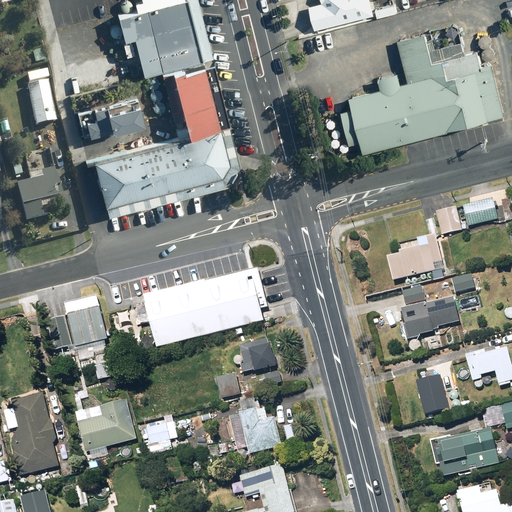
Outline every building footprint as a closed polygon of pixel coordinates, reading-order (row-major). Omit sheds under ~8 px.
[(145,74),(203,60),(188,0),(144,0),(145,1),(137,3),(139,12),(121,16),(127,40),(124,41),(133,75),(145,72),(145,74)] [(316,0),(313,1),(317,21),(370,10),(368,0),(316,0)] [(507,116),(494,64),(484,67),(480,52),(452,60),(452,62),(447,63),(446,61),(435,64),(427,34),(401,40),(411,83),(404,85),(401,74),(382,79),(384,90),(353,98),(356,110),(345,113),(353,145),(364,142),(367,153),(452,131),(451,130),(507,116)] [(481,43),(487,62),(495,60),(489,40),(481,43)] [(88,64),(126,56),(125,47),(86,55),(88,64)] [(45,62),(43,50),(31,52),(34,64),(45,62)] [(28,84),(49,80),(46,66),(25,70),(28,84)] [(98,209),(109,206),(223,177),(231,165),(206,68),(187,73),(186,71),(175,74),(175,72),(164,74),(176,121),(189,118),(194,138),(98,163),(87,166),(98,209)] [(94,91),(134,81),(131,71),(91,81),(94,91)] [(36,128),(56,124),(49,83),(28,87),(36,128)] [(116,131),(146,123),(140,98),(80,113),(85,135),(92,134),(92,135),(115,129),(116,131)] [(13,164),(15,177),(23,175),(20,162),(13,164)] [(18,187),(27,224),(44,220),(41,210),(61,205),(60,199),(63,198),(58,176),(56,177),(54,171),(29,177),(31,184),(18,187)] [(492,201),(462,208),(467,228),(497,221),(492,201)] [(502,202),(505,222),(511,221),(511,208),(510,201),(502,202)] [(461,232),(457,209),(436,213),(441,237),(461,232)] [(392,284),(435,274),(433,267),(441,266),(434,239),(416,244),(418,251),(398,256),(399,259),(386,262),(392,284)] [(159,351),(266,324),(263,312),(270,310),(259,270),(209,283),(209,285),(146,301),(159,351)] [(455,295),(475,290),(471,277),(451,282),(455,295)] [(405,307),(425,303),(422,290),(402,294),(405,307)] [(56,353),(71,349),(72,356),(79,355),(81,363),(93,360),(91,352),(94,351),(96,355),(99,355),(99,357),(109,355),(106,343),(110,342),(99,299),(67,307),(70,318),(48,324),(56,353)] [(424,306),(401,313),(405,329),(402,330),(406,343),(419,339),(419,338),(432,335),(432,333),(438,331),(438,330),(459,324),(453,300),(425,308),(424,306)] [(269,341),(241,348),(246,367),(242,367),(244,375),(256,372),(257,374),(278,369),(278,367),(279,367),(277,356),(274,357),(272,347),(271,347),(269,341)] [(465,359),(472,385),(481,383),(480,380),(495,376),(498,388),(511,384),(511,368),(511,369),(507,352),(496,355),(495,351),(465,359)] [(114,379),(111,365),(95,368),(97,382),(114,379)] [(267,388),(284,384),(281,374),(265,379),(267,388)] [(419,379),(427,412),(449,407),(441,374),(419,379)] [(223,401),(244,397),(243,393),(250,391),(249,385),(241,386),(239,376),(219,380),(223,401)] [(15,455),(22,479),(61,468),(55,448),(60,440),(56,424),(51,421),(44,396),(13,404),(21,431),(14,442),(17,454),(15,455)] [(108,450),(139,442),(128,403),(85,414),(82,401),(78,402),(81,415),(78,416),(88,455),(92,454),(94,462),(110,457),(108,450)] [(505,428),(511,426),(511,404),(501,407),(505,428)] [(238,434),(243,453),(251,451),(252,457),(284,449),(277,420),(269,422),(266,410),(231,419),(235,435),(238,434)] [(148,430),(154,456),(174,451),(171,442),(179,440),(176,424),(169,426),(168,420),(155,423),(156,428),(148,430)] [(491,429),(440,439),(447,472),(476,467),(477,470),(499,466),(497,454),(505,453),(503,442),(494,444),(491,429)] [(221,447),(223,456),(229,455),(227,445),(221,447)] [(0,485),(11,483),(6,464),(0,465),(0,485)] [(263,496),(266,511),(298,511),(293,492),(291,493),(284,467),(242,478),(248,500),(263,496)] [(314,474),(318,492),(326,491),(322,472),(314,474)] [(201,486),(203,495),(209,494),(208,484),(201,486)] [(23,495),(26,511),(53,511),(47,488),(23,495)] [(195,499),(201,495),(197,490),(191,494),(195,499)] [(460,511),(511,511),(511,506),(500,510),(495,495),(480,499),(478,491),(457,496),(460,511)] [(0,505),(0,511),(17,511),(16,502),(0,505)] [(88,502),(81,503),(83,510),(90,508),(88,502)]
